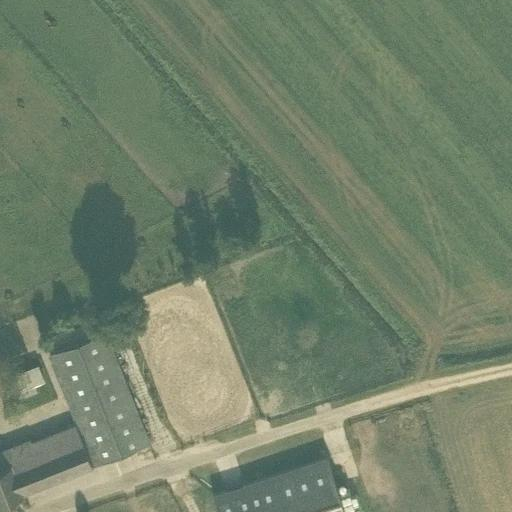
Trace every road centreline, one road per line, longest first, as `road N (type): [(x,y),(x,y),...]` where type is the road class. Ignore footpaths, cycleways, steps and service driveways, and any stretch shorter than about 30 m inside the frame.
road 1 (track): [(511,367),(172,466)]
road 2 (unclassified): [(36,511),(172,466)]
